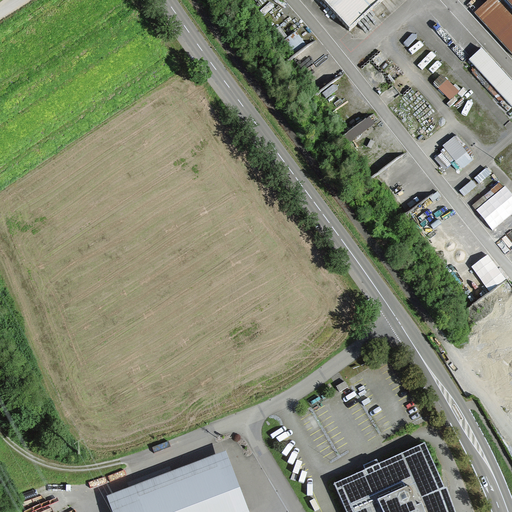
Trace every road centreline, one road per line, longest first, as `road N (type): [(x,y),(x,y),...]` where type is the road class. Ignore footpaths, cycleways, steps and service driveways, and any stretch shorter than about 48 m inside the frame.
road 1 (secondary): [(503,511),(483,456),(403,314),(171,0)]
road 2 (track): [(0,431),(34,461),(54,466),(130,457)]
